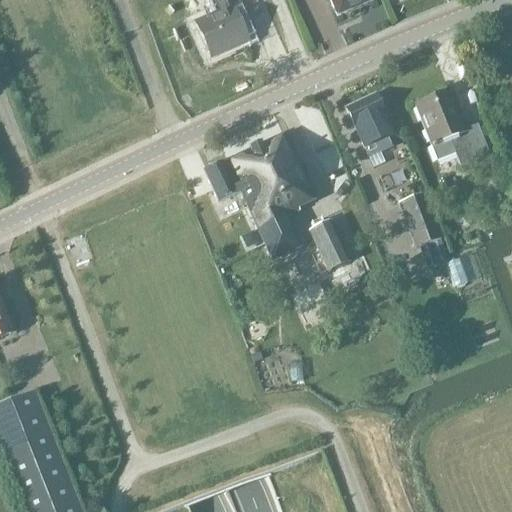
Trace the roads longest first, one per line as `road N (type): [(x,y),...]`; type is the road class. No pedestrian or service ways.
road 1 (tertiary): [(0,227),(292,88),(508,0)]
road 2 (trunk): [(19,0),(211,511)]
road 3 (trunk): [(262,511),(71,0)]
